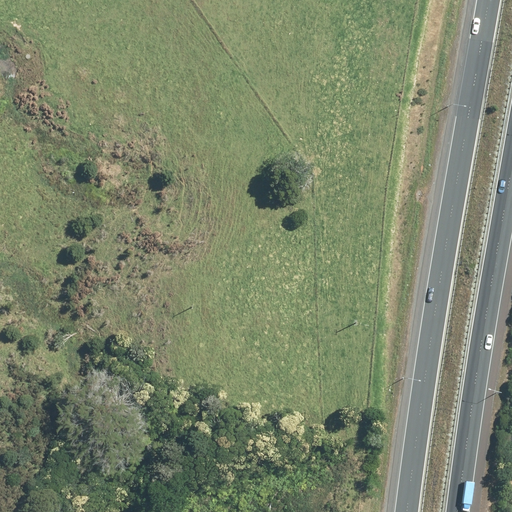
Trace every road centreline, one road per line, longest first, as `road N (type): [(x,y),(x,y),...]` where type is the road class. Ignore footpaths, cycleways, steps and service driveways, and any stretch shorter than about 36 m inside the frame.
road 1 (motorway): [(406,511),(488,0)]
road 2 (motorway): [(511,165),(458,511)]
